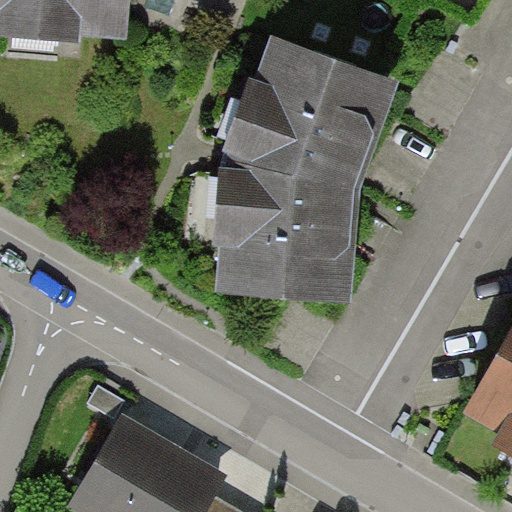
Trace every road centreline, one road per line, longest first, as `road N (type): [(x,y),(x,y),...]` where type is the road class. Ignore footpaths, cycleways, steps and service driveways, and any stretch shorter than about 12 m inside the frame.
road 1 (residential): [(427,511),(116,328),(65,311)]
road 2 (residential): [(65,311),(39,356),(0,467)]
